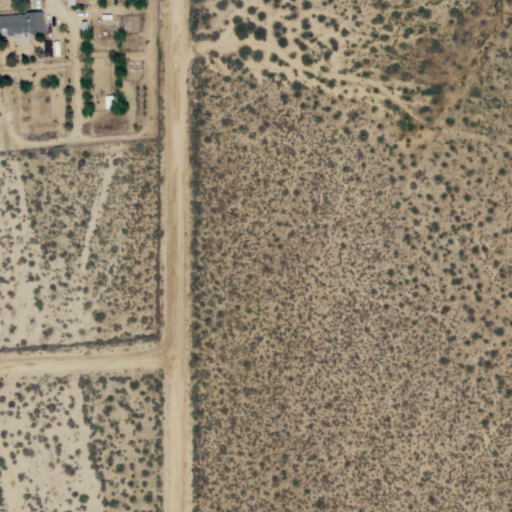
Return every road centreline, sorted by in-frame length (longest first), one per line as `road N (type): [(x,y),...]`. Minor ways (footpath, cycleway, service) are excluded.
road 1 (residential): [(175,0),(176,511)]
road 2 (residential): [(0,371),(176,357)]
